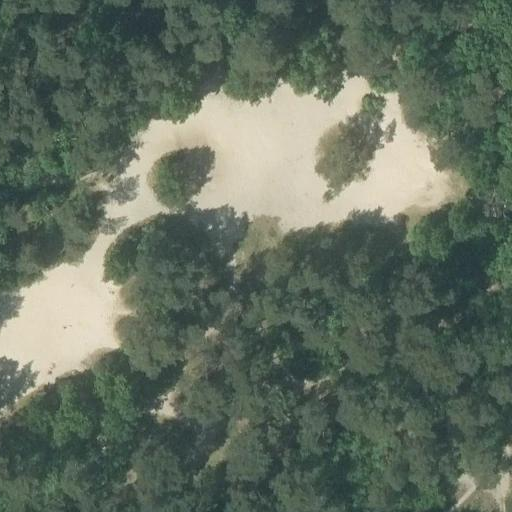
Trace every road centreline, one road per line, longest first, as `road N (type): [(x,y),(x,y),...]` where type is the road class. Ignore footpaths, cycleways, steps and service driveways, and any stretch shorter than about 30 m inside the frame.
road 1 (track): [(0,412),(60,326),(119,215),(205,208),(277,172),(384,55),(409,13)]
road 2 (track): [(0,320),(149,405),(224,425)]
road 3 (track): [(225,65),(234,295)]
